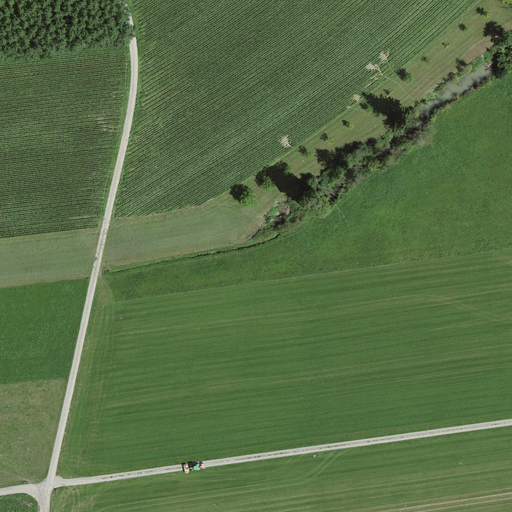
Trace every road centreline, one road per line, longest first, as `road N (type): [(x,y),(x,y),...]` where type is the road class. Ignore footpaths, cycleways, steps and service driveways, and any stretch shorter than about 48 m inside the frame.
road 1 (track): [(119,0),(135,57),(132,109),(49,511)]
road 2 (track): [(511,422),(0,487)]
